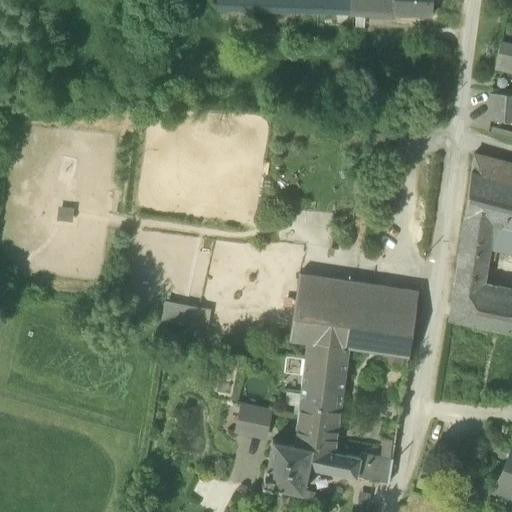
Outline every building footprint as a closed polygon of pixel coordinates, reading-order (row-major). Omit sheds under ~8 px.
[(216,0),(216,9),(316,14),(316,0),(216,0)] [(394,17),(394,15),(393,0),(316,0),(316,14),(394,17)] [(393,0),(394,15),(431,17),(431,12),(431,2),(431,0),(393,0)] [(494,70),(511,73),(511,46),(499,43),(494,70)] [(489,122),(511,123),(511,95),(490,94),(489,122)] [(511,165),(473,154),(470,172),(511,183),(511,165)] [(511,254),(511,183),(470,172),(457,256),(487,261),(488,261),(493,262),(496,250),(511,254)] [(448,321),(511,335),(511,296),(483,290),(485,276),(455,271),(448,321)] [(296,295),(415,313),(418,292),(299,274),(296,295)] [(348,348),(408,357),(415,313),(296,295),(288,340),(306,342),(348,348)] [(160,325),(198,333),(203,306),(166,298),(160,325)] [(312,433),(310,448),(311,448),(330,452),(335,446),(348,348),(306,342),(297,415),(295,431),(312,433)] [(235,432),(263,438),(269,412),(241,405),(235,432)] [(307,469),(307,467),(311,448),(310,448),(293,445),(274,440),(272,439),(271,441),(272,441),(266,466),(265,467),(264,469),(265,469),(265,470),(262,482),(262,483),(261,483),(261,485),(263,485),(264,485),(276,488),(277,488),(277,489),(279,489),(280,488),(281,488),(300,492),(300,493),(302,493),(302,491),(306,469),(307,469)] [(330,452),(311,448),(307,467),(335,473),(355,478),(359,458),(347,456),(330,452)] [(511,453),(494,491),(496,492),(496,491),(498,487),(510,492),(508,497),(511,498),(511,453)] [(355,478),(388,485),(392,460),(360,454),(359,458),(355,478)]
